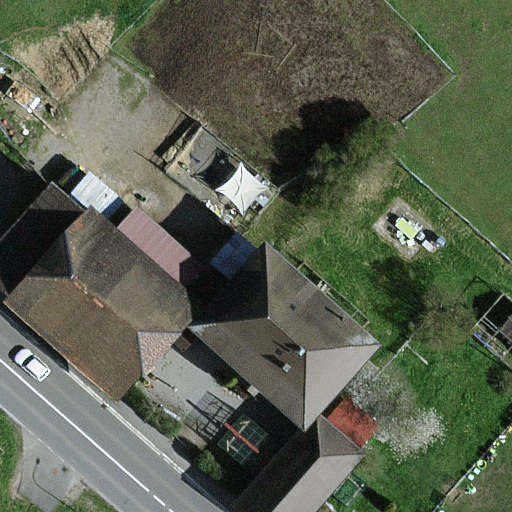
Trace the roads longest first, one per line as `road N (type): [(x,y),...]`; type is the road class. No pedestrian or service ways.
road 1 (track): [(0,201),(58,146),(85,141),(113,150),(213,240)]
road 2 (tertiary): [(174,511),(0,357)]
